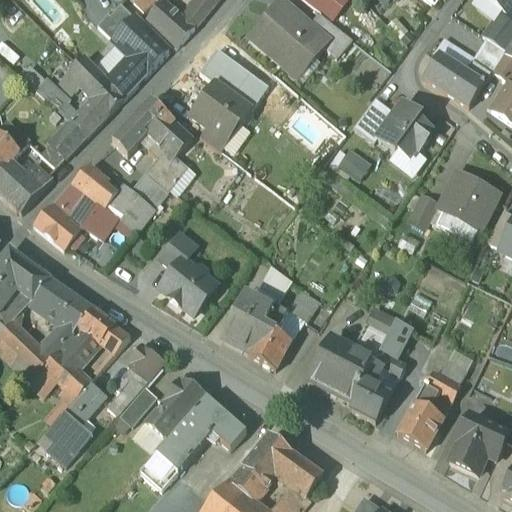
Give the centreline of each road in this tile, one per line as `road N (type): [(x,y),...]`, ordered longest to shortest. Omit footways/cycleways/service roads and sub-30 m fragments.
road 1 (tertiary): [(456,511),(219,372),(16,235)]
road 2 (residential): [(16,235),(229,0)]
road 3 (residential): [(453,0),(410,61),(409,83),(511,160)]
